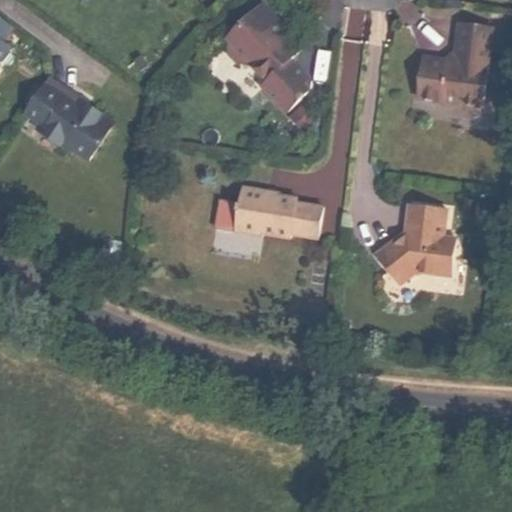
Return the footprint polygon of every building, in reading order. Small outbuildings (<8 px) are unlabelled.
[(264,5),(230,41),(232,43),(231,55),(243,66),(255,65),(272,82),(267,87),(293,112),(299,105),(316,87),(316,81),(294,60),(304,50),(291,38),(276,23),(279,20),(264,5)] [(0,57),(8,47),(0,41),(0,40),(11,26),(0,17),(0,57)] [(279,20),(276,23),(291,38),(293,33),(279,20)] [(493,26),(460,21),(456,55),(459,59),(451,64),(448,60),(428,57),(422,62),(417,97),(457,102),(460,106),(477,109),(482,106),(493,26)] [(423,54),(422,62),(428,57),(448,60),(451,64),(459,59),(456,55),(460,21),(457,21),(452,58),(423,54)] [(48,75),(23,112),(39,123),(45,127),(42,132),(58,143),(60,141),(68,146),(87,159),(112,122),(85,103),(82,109),(75,104),(78,99),(80,96),(48,75)] [(78,99),(75,104),(82,109),(85,103),(78,99)] [(293,112),(286,118),(301,132),(314,119),(299,105),(293,112)] [(35,128),(42,132),(45,127),(39,123),(35,128)] [(66,149),(68,146),(60,141),(58,143),(66,149)] [(234,230),(261,235),(261,232),(288,237),(289,233),(316,237),(321,206),(294,201),(295,197),(278,195),(264,193),(265,190),(241,186),(238,203),(236,202),(235,210),(237,210),(234,230)] [(479,202),(476,221),(493,223),(495,204),(479,202)] [(392,239),(374,252),(398,282),(414,268),(450,275),(455,237),(442,236),(446,208),(407,204),(404,231),(403,236),(394,242),(392,239)] [(404,231),(392,239),(394,242),(403,236),(404,231)] [(326,305),(306,302),(304,322),(324,324),(326,305)]
